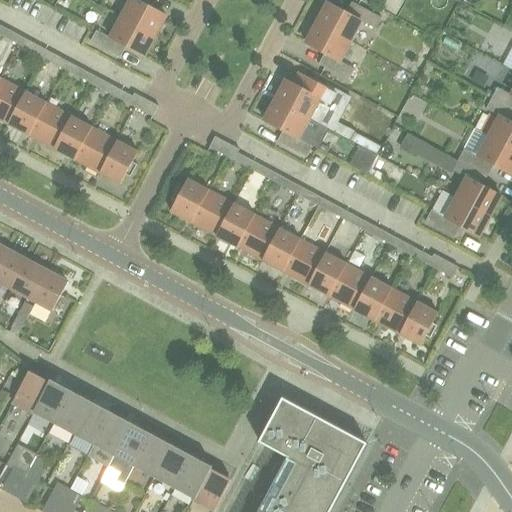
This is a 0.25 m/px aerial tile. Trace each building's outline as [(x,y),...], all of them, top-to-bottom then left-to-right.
[(131,0),(122,19),(156,37),(166,16),(143,4),(144,0),(131,0)] [(317,24),(351,42),(362,22),(376,30),(382,18),(358,5),(352,16),(328,3),(317,24)] [(145,57),(156,37),(122,19),(111,39),(97,31),(91,42),(115,55),(121,44),(145,57)] [(340,62),(351,42),(317,24),(306,44),(330,57),(324,68),(348,81),(354,70),(340,62)] [(31,42),(16,34),(12,42),(27,50),(31,42)] [(54,54),(39,46),(35,54),(50,62),(54,54)] [(78,67),(63,59),(59,67),(73,75),(78,67)] [(101,79),(86,71),(82,79),(97,87),(101,79)] [(286,81),(276,101),(310,119),(309,120),(351,142),(356,133),(338,123),(351,98),(326,85),(325,87),(309,79),(309,81),(304,90),(295,85),(286,81)] [(0,120),(7,124),(25,92),(2,80),(0,83),(0,120)] [(124,92),(109,84),(105,92),(120,100),(124,92)] [(497,88),(492,99),(511,109),(511,94),(511,96),(497,88)] [(30,137),(48,104),(25,92),(7,124),(30,137)] [(135,94),(129,105),(153,118),(159,107),(135,94)] [(511,109),(492,99),(486,109),(500,117),(489,137),(511,149),(511,122),(510,122),(511,119),(511,109)] [(276,101),(265,122),(288,134),(283,145),(307,158),(313,147),(299,139),(310,119),(276,101)] [(53,149),(70,116),(48,104),(30,137),(53,149)] [(76,161),(93,128),(70,116),(53,149),(76,161)] [(98,173),(116,141),(93,128),(76,161),(98,173)] [(410,134),(402,149),(416,156),(417,154),(424,141),(410,134)] [(215,137),(210,148),(234,161),(240,150),(215,137)] [(464,149),(459,160),(483,173),(489,163),(511,175),(511,149),(489,137),(479,157),(464,149)] [(116,141),(98,173),(121,185),(126,176),(131,178),(138,165),(133,163),(138,153),(116,141)] [(261,166),(246,158),(242,166),(257,173),(261,166)] [(459,160),(453,171),(467,178),(456,199),(490,217),(501,196),(477,184),(483,173),(459,160)] [(285,178),(270,170),(266,178),(280,186),(285,178)] [(194,225),(211,192),(188,180),(183,190),(178,187),(171,200),(176,202),(171,212),(194,225)] [(308,191),(293,183),(289,190),(304,198),(308,191)] [(216,237),(234,204),(211,192),(194,225),(216,237)] [(331,203),(316,195),(312,203),(327,211),(331,203)] [(431,211),(425,222),(450,235),(456,224),(479,237),(490,217),(456,199),(446,218),(431,211)] [(239,249),(257,216),(234,204),(216,237),(239,249)] [(354,216),(340,208),(335,215),(350,223),(354,216)] [(262,261),(279,228),(257,216),(239,249),(262,261)] [(378,228),(363,220),(359,228),(373,236),(378,228)] [(285,273),(302,241),(279,228),(262,261),(285,273)] [(401,241),(386,233),(382,240),(397,248),(401,241)] [(307,285),(325,253),(302,241),(285,273),(307,285)] [(424,253),(409,245),(405,253),(420,261),(424,253)] [(0,282),(12,289),(27,261),(7,250),(0,264),(0,282)] [(330,298),(347,265),(325,253),(307,285),(330,298)] [(434,254),(428,265),(453,278),(459,268),(434,254)] [(32,300),(48,272),(27,261),(12,289),(32,300)] [(353,310),(370,277),(347,265),(330,298),(353,310)] [(48,272),(32,300),(53,311),(68,283),(48,272)] [(375,322),(393,289),(370,277),(353,310),(375,322)] [(398,334),(416,302),(393,289),(375,322),(398,334)] [(416,302),(398,334),(421,346),(426,336),(431,339),(438,326),(433,324),(438,314),(416,302)] [(19,315),(27,320),(34,307),(26,303),(19,315)] [(20,332),(27,320),(19,315),(12,328),(20,332)] [(50,383),(50,382),(30,372),(13,403),(34,414),(35,412),(50,383)] [(55,423),(72,391),(51,380),(50,382),(50,383),(35,412),(55,423)] [(75,433),(92,402),(72,391),(55,423),(75,433)] [(331,511),(368,444),(283,398),(260,442),(288,458),(258,511),(331,511)] [(95,444),(112,413),(92,402),(75,433),(95,444)] [(115,455),(132,424),(112,413),(95,444),(115,455)] [(135,466),(152,435),(132,424),(115,455),(109,466),(121,472),(117,480),(125,485),(135,466)] [(155,477),(172,445),(152,435),(135,466),(155,477)] [(176,487),(192,456),(172,445),(155,477),(176,487)] [(211,469),(212,469),(213,467),(192,456),(176,487),(195,498),(196,498),(211,469)] [(26,476),(30,468),(18,461),(13,469),(26,476)] [(30,468),(26,476),(38,483),(43,475),(30,468)] [(232,480),(212,469),(211,469),(196,498),(195,498),(194,500),(215,511),(232,480)] [(66,498),(70,490),(58,483),(53,491),(66,498)] [(70,490),(66,498),(78,505),(83,496),(70,490)]
